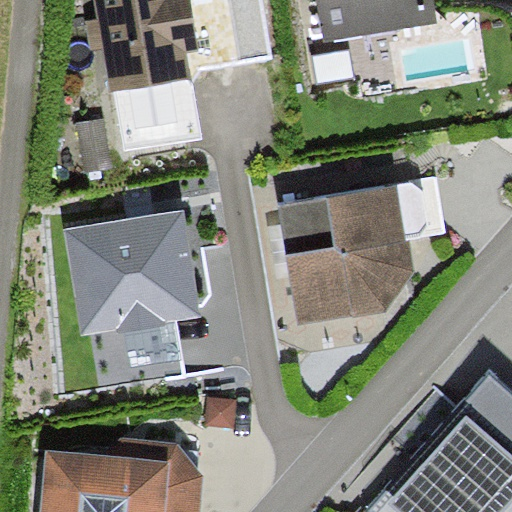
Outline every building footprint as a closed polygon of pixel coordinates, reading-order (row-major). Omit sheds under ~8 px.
[(90,0),(93,14),(84,16),(89,53),(107,50),(113,95),(194,83),(191,57),(206,54),(198,0),(90,0)] [(320,0),(328,43),(434,25),(429,0),(320,0)] [(321,247),(279,253),(297,362),(350,348),(409,279),(400,248),(436,243),(428,178),(315,192),(321,247)] [(202,315),(184,215),(67,236),(84,338),(96,335),(106,392),(185,378),(175,320),(202,315)] [(511,511),(511,402),(481,376),(365,511),(511,511)] [(119,461),(49,454),(42,511),(202,511),(205,479),(177,445),(122,438),(119,461)]
